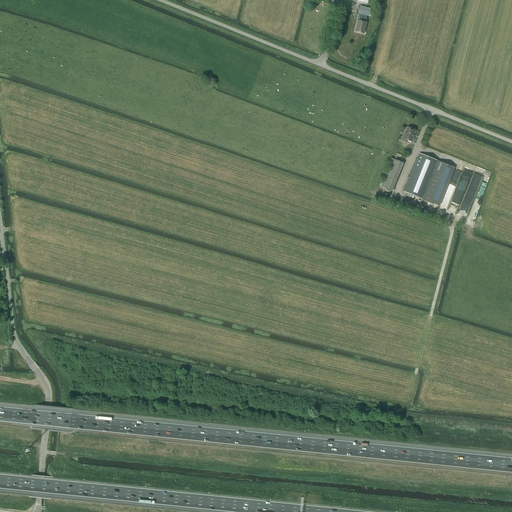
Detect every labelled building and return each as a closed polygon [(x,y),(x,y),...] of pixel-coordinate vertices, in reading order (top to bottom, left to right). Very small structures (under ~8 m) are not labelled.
[(360,6),(358,14),(360,14),(360,17),(366,18),(367,16),(369,17),(371,9),(360,6)] [(366,22),(367,19),(366,18),(360,17),(359,21),(358,20),(355,31),(364,34),(367,23),(366,22)] [(410,128),(407,127),(405,132),(401,141),(406,143),(407,140),(412,142),(414,137),(413,137),(416,131),(413,130),(413,129),(411,128),(410,128)] [(439,206),(455,168),(419,154),(404,192),(439,206)] [(392,191),(403,163),(392,159),(381,187),(392,191)]
